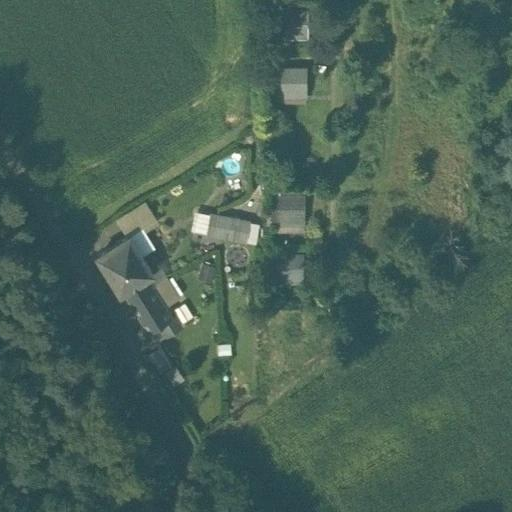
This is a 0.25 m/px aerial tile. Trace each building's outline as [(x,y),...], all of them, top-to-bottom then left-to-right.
[(423,0),(408,0),(410,26),(436,24),(434,5),(424,6),(423,0)] [(307,4),(278,4),(277,37),(307,37),(307,4)] [(443,44),(422,45),(423,64),(444,64),(443,44)] [(306,61),(277,61),(276,94),(306,95),(306,61)] [(472,68),(447,68),(447,101),(472,101),(472,68)] [(474,118),(446,120),(447,146),(475,145),(474,118)] [(305,124),(276,123),(275,172),(294,172),(294,162),(304,163),(305,124)] [(472,174),(472,161),(438,162),(438,181),(448,180),(449,190),(475,189),(475,174),(472,174)] [(304,191),(275,190),(274,223),(303,223),(304,191)] [(470,194),(449,195),(451,235),(471,233),(470,194)] [(147,202),(117,221),(128,236),(157,219),(147,202)] [(250,222),(210,214),(205,237),(246,245),(250,222)] [(152,273),(128,236),(97,256),(121,291),(123,290),(146,276),(152,273)] [(303,250),(274,250),(273,278),(303,279),(303,250)] [(437,265),(423,261),(418,276),(425,278),(437,265)] [(148,331),(172,317),(146,276),(123,290),(148,331)] [(302,307),(273,306),(272,334),(302,334),(302,307)] [(161,346),(151,351),(161,370),(170,365),(161,346)] [(285,367),(257,389),(268,402),(296,380),(285,367)]
